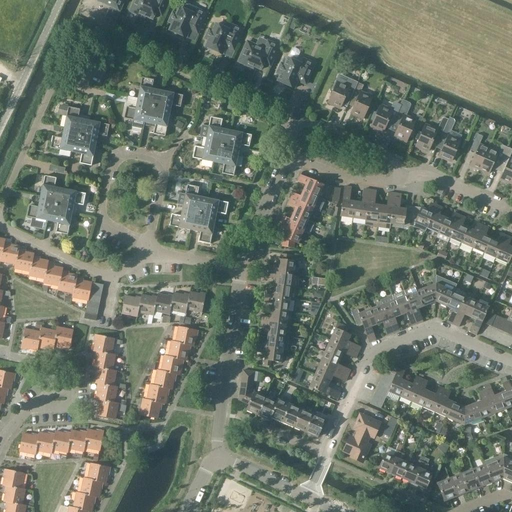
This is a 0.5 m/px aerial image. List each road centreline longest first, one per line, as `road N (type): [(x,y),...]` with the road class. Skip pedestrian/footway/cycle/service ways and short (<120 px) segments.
road 1 (residential): [(0,210),(53,88),(79,86),(100,40),(298,125)]
road 2 (residential): [(511,364),(434,329),(368,353),(324,458)]
road 3 (residential): [(146,246),(160,164),(118,155),(103,179),(99,222)]
road 4 (residential): [(237,269),(215,455)]
road 5 (unclassified): [(59,0),(0,124)]
road 6 (residential): [(286,155),(237,269)]
road 7 (residential): [(0,222),(112,275)]
road 8 (residential): [(399,173),(391,182),(342,179),(286,155)]
road 9 (residential): [(511,213),(423,175),(399,173)]
